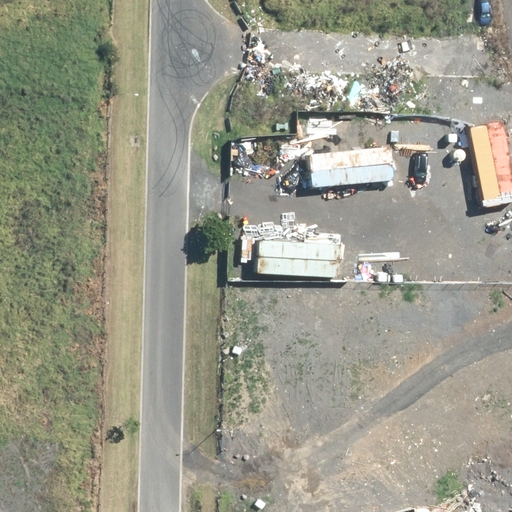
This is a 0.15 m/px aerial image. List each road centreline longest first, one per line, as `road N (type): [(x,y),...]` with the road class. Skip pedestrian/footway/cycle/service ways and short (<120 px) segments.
road 1 (residential): [(159,511),(175,0)]
road 2 (track): [(444,54),(174,41)]
